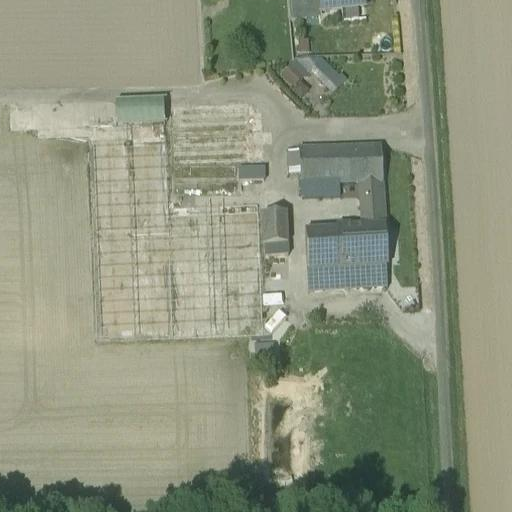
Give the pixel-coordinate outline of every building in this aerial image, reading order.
[(303,0),(286,0),(289,24),(306,23),(303,0)] [(317,0),(303,0),(306,23),(320,21),(319,14),(317,0)] [(317,0),(319,14),(364,10),(362,0),(317,0)] [(328,91),(339,80),(310,51),(281,80),(301,101),(310,93),(300,83),(310,73),(328,91)] [(163,103),(115,105),(115,129),(164,127),(163,103)] [(248,106),(171,109),(172,138),(261,134),(261,115),(248,106)] [(5,118),(0,118),(0,348),(15,348),(5,118)] [(257,208),(167,211),(164,127),(115,129),(88,131),(96,345),(262,338),(257,208)] [(88,131),(10,134),(18,348),(96,345),(88,131)] [(261,134),(172,138),(173,166),(262,163),(261,134)] [(378,151),(333,152),(335,187),(343,187),(359,187),(380,186),(378,151)] [(333,152),(300,152),(302,200),(344,199),(344,189),(343,187),(335,187),(333,152)] [(263,170),(239,170),(239,184),(263,184),(263,170)] [(380,186),(359,187),(361,217),(382,215),(380,186)] [(285,215),(262,216),(263,248),(264,248),(287,247),(285,215)] [(362,230),(383,229),(382,215),(361,217),(362,230)] [(383,229),(362,230),(304,234),(306,273),(385,268),(383,229)] [(287,247),(264,248),(265,260),(287,259),(287,247)] [(385,268),(306,273),(308,296),(386,292),(385,268)]
